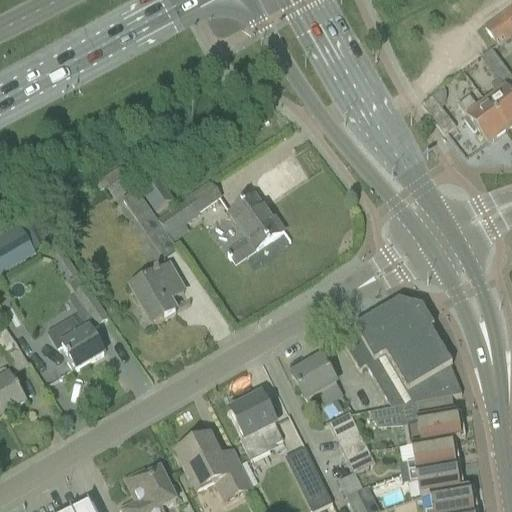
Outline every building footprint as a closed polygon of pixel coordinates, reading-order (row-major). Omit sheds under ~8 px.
[(511,37),(511,26),(504,16),(483,32),(496,49),(511,37)] [(491,54),(479,62),(496,86),(490,90),(496,99),(485,107),(506,134),(511,129),(511,97),(507,91),(511,87),(511,82),(502,70),(491,54)] [(506,134),(485,107),(478,113),(469,100),(457,109),(460,113),(466,122),(464,124),(473,136),(475,134),(487,149),(506,134)] [(431,101),(421,109),(420,110),(443,140),(455,131),(431,101)] [(119,171),(94,186),(100,196),(124,180),(119,171)] [(173,206),(158,185),(157,184),(140,195),(156,217),(173,206)] [(212,189),(187,206),(157,226),(165,238),(195,218),(220,201),(212,189)] [(165,238),(157,226),(135,195),(122,204),(161,261),(174,252),(165,238)] [(228,219),(246,244),(226,258),(234,269),(255,255),(283,236),(273,221),(269,224),(254,201),(228,219)] [(18,233),(0,243),(0,276),(33,257),(18,233)] [(129,293),(135,303),(151,331),(175,317),(168,306),(183,297),(167,271),(129,293)] [(75,295),(95,330),(108,322),(88,288),(75,295)] [(338,341),(359,375),(365,371),(389,414),(450,402),(460,399),(449,371),(451,369),(430,333),(433,331),(421,311),(397,306),(338,341)] [(73,321),(46,337),(55,354),(61,350),(66,359),(69,365),(66,366),(71,376),(74,374),(75,375),(103,359),(88,333),(82,337),(73,321)] [(0,332),(0,354),(14,378),(28,369),(3,330),(0,332)] [(290,380),(313,418),(342,401),(319,363),(290,380)] [(15,392),(4,373),(0,375),(0,415),(3,420),(24,407),(17,396),(18,395),(16,392),(15,392)] [(240,445),(250,465),(275,452),(274,450),(282,446),(260,401),(230,416),(236,428),(235,428),(237,432),(238,432),(243,443),(240,445)] [(465,442),(461,425),(460,416),(453,417),(450,402),(389,414),(369,418),(377,432),(403,432),(406,452),(412,451),(421,449),(465,442)] [(328,430),(334,442),(355,431),(349,419),(328,430)] [(362,443),(355,431),(334,442),(340,454),(362,443)] [(253,493),(240,468),(225,476),(207,441),(175,456),(195,496),(212,488),(214,492),(215,492),(223,508),(253,493)] [(465,444),(465,442),(421,449),(412,451),(414,466),(407,467),(409,477),(454,469),(453,463),(458,462),(455,445),(465,444)] [(368,456),(362,443),(340,454),(346,466),(368,456)] [(303,452),(287,460),(312,511),(322,511),(331,508),(303,452)] [(375,469),(368,456),(346,466),(353,479),(375,469)] [(454,470),(454,469),(409,477),(410,487),(418,486),(421,502),(430,501),(464,494),(461,478),(456,479),(454,471),(458,471),(459,471),(459,469),(458,469),(458,470),(454,470)] [(124,484),(135,506),(137,505),(140,510),(135,511),(162,511),(175,505),(159,473),(147,479),(144,474),(124,484)] [(361,495),(353,479),(338,487),(345,501),(356,497),(361,495)] [(474,492),(464,494),(430,501),(431,511),(472,511),(477,510),(474,492)] [(363,511),(356,497),(345,501),(350,511),(363,511)]
